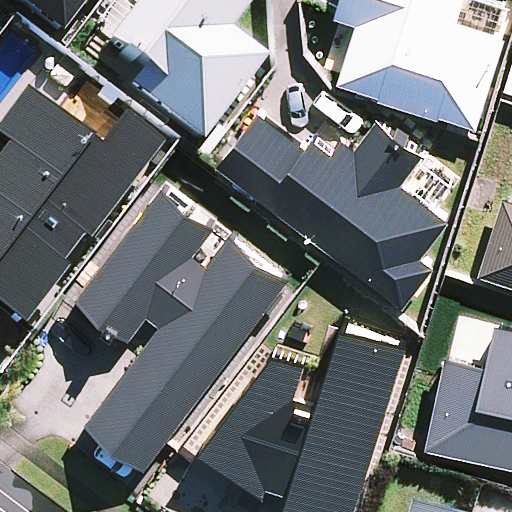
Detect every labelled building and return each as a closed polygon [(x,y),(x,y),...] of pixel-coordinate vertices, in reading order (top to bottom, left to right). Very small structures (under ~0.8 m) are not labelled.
[(11,0),(57,37),(82,4),(86,7),(91,0),(11,0)] [(137,0),(103,44),(140,72),(126,88),(199,143),(265,59),(228,32),(250,2),(247,0),(137,0)] [(382,90),(380,95),(442,115),(444,110),(480,122),(511,20),(511,0),(510,0),(340,0),(337,12),(340,13),(323,66),(342,73),(340,76),(382,90)] [(0,151),(0,311),(18,326),(65,271),(58,266),(79,239),(85,244),(158,148),(80,87),(57,121),(20,95),(0,120),(0,148),(2,149),(0,151)] [(260,100),(214,160),(409,306),(444,260),(428,248),(454,214),(438,202),(455,179),(422,154),(429,149),(380,112),(358,141),(348,133),(338,145),(314,127),(307,136),(260,100)] [(149,463),(292,273),(233,229),(210,259),(198,249),(218,223),(167,182),(82,294),(131,335),(150,310),(162,320),(88,416),(149,463)] [(511,198),(504,196),(479,274),(511,284),(511,198)] [(282,511),(355,511),(411,340),(346,318),(320,396),(299,389),(311,355),(278,346),(204,442),(267,490),(270,479),(290,485),(282,511)] [(447,354),(427,447),(511,464),(511,324),(496,321),(487,362),(447,354)]
